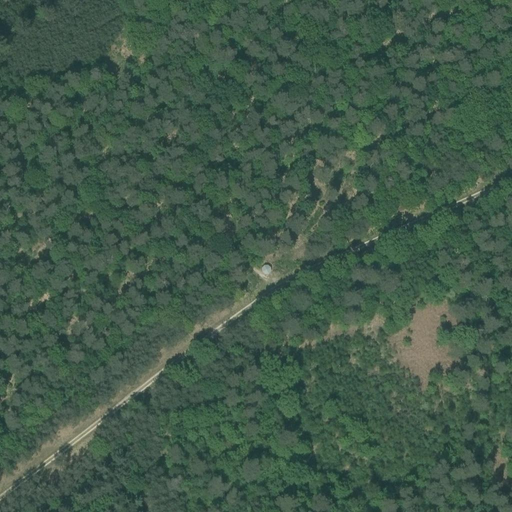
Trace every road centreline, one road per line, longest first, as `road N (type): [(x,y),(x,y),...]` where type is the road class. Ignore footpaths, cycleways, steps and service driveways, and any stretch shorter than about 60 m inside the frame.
road 1 (track): [(0,498),(262,299)]
road 2 (track): [(262,299),(511,181)]
